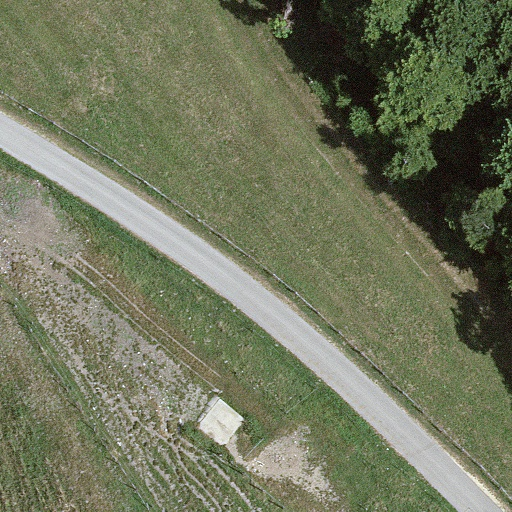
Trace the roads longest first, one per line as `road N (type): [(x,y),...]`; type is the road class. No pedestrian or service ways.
road 1 (unclassified): [(0,127),(273,306),(470,511)]
road 2 (track): [(511,357),(294,107),(232,0)]
